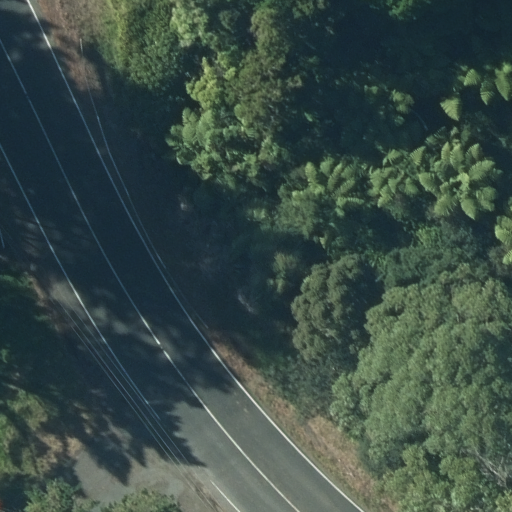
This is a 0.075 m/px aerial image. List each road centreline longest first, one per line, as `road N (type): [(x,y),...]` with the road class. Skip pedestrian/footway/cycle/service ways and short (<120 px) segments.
road 1 (tertiary): [(299,511),(229,436),(135,310),(0,41)]
road 2 (track): [(183,375),(51,511)]
